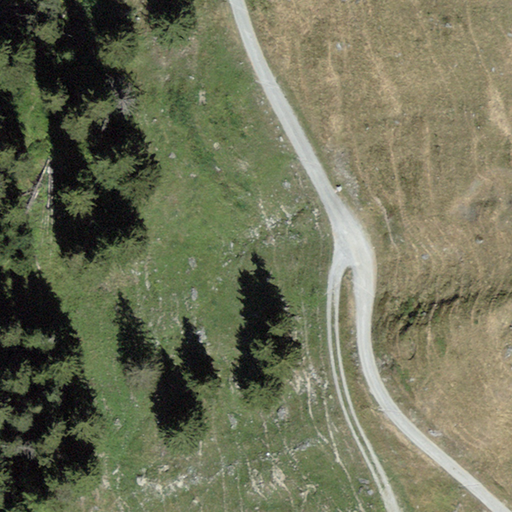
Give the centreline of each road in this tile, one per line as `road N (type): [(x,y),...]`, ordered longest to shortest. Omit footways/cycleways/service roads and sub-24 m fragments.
road 1 (track): [(233,0),(349,247),(362,355),(378,393),(402,425),(501,511)]
road 2 (track): [(394,511),(333,359),(330,290),(339,250),(349,247)]
